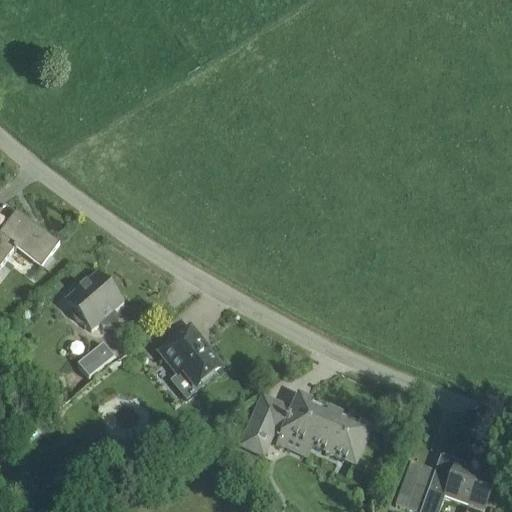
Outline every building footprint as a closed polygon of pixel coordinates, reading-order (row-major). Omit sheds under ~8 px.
[(41,270),(60,247),(17,214),(0,236),(0,274),(17,252),(41,270)] [(98,276),(65,304),(70,310),(72,318),(75,323),(80,326),(86,329),(92,335),(98,329),(116,331),(117,322),(115,322),(115,318),(113,316),(124,306),(98,276)] [(202,343),(190,329),(157,354),(176,379),(183,375),(195,390),(221,371),(206,353),(205,354),(198,346),(202,343)] [(77,368),(88,382),(114,361),(102,347),(77,368)] [(315,447),(356,466),(370,433),(328,414),(325,419),(315,415),(316,413),(298,404),(294,412),(262,397),(238,449),(264,461),(276,435),(283,438),(279,449),(308,462),(315,447)] [(429,493),(421,511),(438,511),(443,500),(468,509),(466,511),(484,511),(497,479),(481,473),(479,481),(464,475),(467,468),(441,458),(429,493)] [(0,487),(14,511),(41,496),(25,469),(0,484),(0,487)] [(403,483),(395,508),(405,511),(421,511),(429,493),(403,483)]
